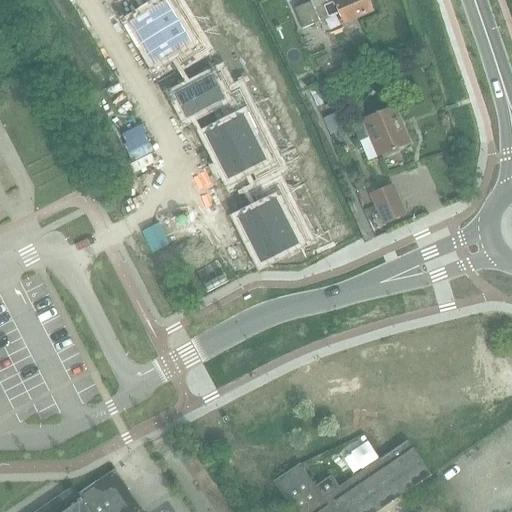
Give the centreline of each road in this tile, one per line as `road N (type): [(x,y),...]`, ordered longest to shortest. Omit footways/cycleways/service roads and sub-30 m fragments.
road 1 (residential): [(368,283),(271,315),(170,366)]
road 2 (residential): [(172,145),(144,219),(146,239),(179,257),(221,241)]
road 3 (residential): [(85,0),(172,145)]
road 4 (residential): [(498,255),(411,281),(368,283)]
road 5 (residential): [(368,283),(489,231)]
